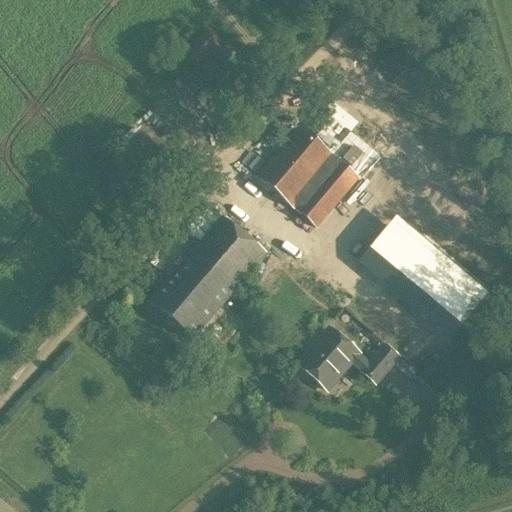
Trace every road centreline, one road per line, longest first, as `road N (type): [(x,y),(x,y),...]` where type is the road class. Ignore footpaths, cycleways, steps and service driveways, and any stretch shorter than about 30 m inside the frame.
road 1 (unclassified): [(0,398),(228,153)]
road 2 (track): [(228,153),(379,0)]
